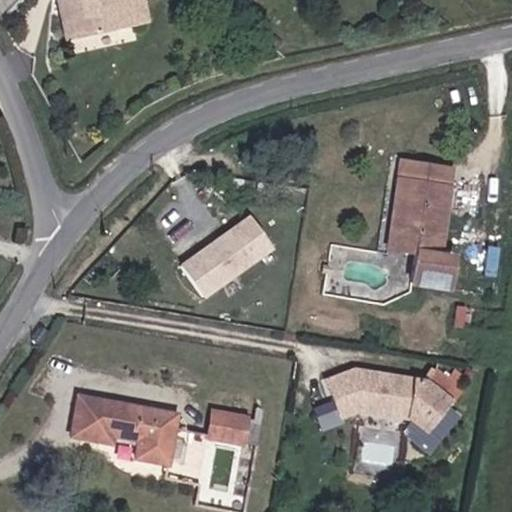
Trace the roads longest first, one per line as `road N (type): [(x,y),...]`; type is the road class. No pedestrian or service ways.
road 1 (tertiary): [(64,237),(107,187),(160,148),(255,97),(511,37)]
road 2 (unclassified): [(64,237),(0,91)]
road 3 (tertiary): [(0,339),(64,237)]
